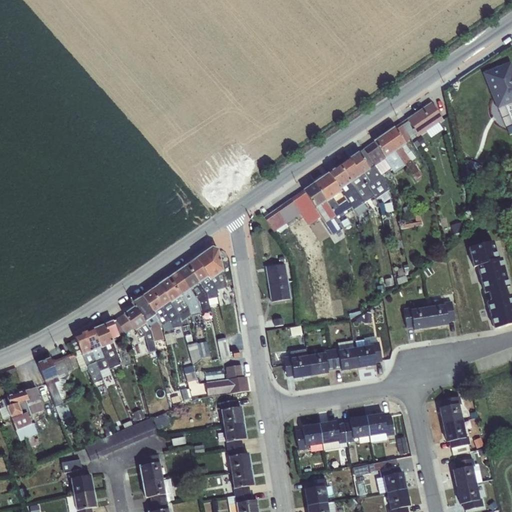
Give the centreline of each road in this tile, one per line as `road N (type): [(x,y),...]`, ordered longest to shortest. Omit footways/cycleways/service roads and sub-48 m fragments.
road 1 (tertiary): [(231,213),(511,19)]
road 2 (tertiary): [(0,359),(99,308),(231,213)]
road 3 (residential): [(231,213),(268,408)]
road 4 (residential): [(268,408),(413,384)]
road 5 (residential): [(438,511),(413,384)]
